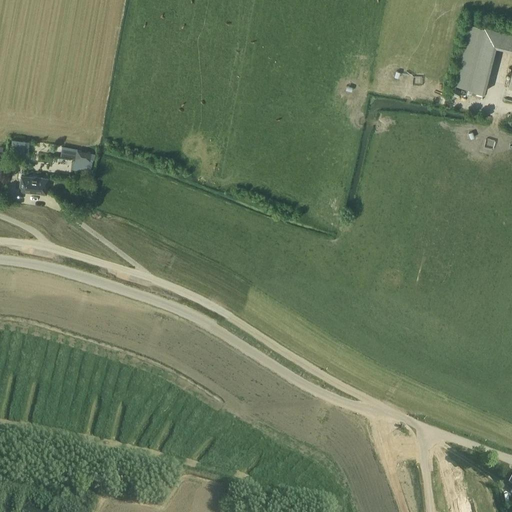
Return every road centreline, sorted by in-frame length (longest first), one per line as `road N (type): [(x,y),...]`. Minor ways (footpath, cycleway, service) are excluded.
road 1 (unclassified): [(402,419),(186,294),(49,248),(0,242)]
road 2 (unclassified): [(402,419),(331,397),(154,300),(0,260)]
